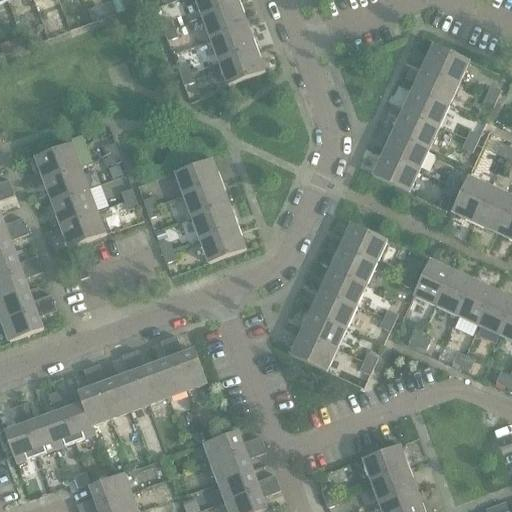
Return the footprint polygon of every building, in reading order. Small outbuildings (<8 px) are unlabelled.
[(196,0),(203,20),(241,6),(238,0),(196,0)] [(203,20),(212,42),(249,28),(241,6),(203,20)] [(172,21),(161,25),(165,34),(176,30),(172,21)] [(212,42),(220,65),(257,51),(249,28),(212,42)] [(176,30),(165,34),(168,43),(179,39),(176,30)] [(435,47),(424,70),(461,86),(471,63),(435,47)] [(266,74),(257,51),(220,65),(229,88),(266,74)] [(188,66),(178,70),(181,79),(192,75),(188,66)] [(424,70),(415,91),(450,108),(461,86),(424,70)] [(192,75),(181,79),(185,88),(195,84),(192,75)] [(491,89),(487,97),(498,102),(502,94),(491,89)] [(415,91),(405,113),(441,129),(450,108),(415,91)] [(487,97),(483,106),(494,111),(498,102),(487,97)] [(250,117),(279,108),(276,98),(247,107),(250,117)] [(405,113),(395,134),(431,151),(441,129),(405,113)] [(471,132),(467,141),(478,146),(482,137),(471,132)] [(395,134),(385,156),(421,172),(431,151),(395,134)] [(467,141),(463,150),(474,155),(478,146),(467,141)] [(501,145),(497,155),(506,159),(510,149),(501,145)] [(36,160),(45,183),(82,169),(73,146),(36,160)] [(116,146),(106,150),(109,159),(119,155),(116,146)] [(119,155),(109,159),(112,168),(123,164),(119,155)] [(410,195),(421,172),(385,156),(374,179),(410,195)] [(185,199),(222,185),(214,162),(176,175),(185,199)] [(45,183),(53,206),(90,192),(82,169),(45,183)] [(451,176),(447,185),(458,189),(461,181),(451,176)] [(453,215),(475,225),(492,188),(470,178),(453,215)] [(0,195),(12,191),(9,183),(0,186),(0,195)] [(230,207),(222,185),(185,199),(193,221),(230,207)] [(447,185),(443,193),(454,198),(458,189),(447,185)] [(511,204),(511,197),(492,188),(475,225),(498,236),(511,204)] [(0,195),(0,217),(1,217),(0,213),(0,204),(15,199),(12,191),(0,195)] [(53,206),(61,228),(98,214),(90,192),(53,206)] [(133,192),(122,196),(125,205),(136,201),(133,192)] [(155,199),(143,203),(147,212),(158,208),(155,199)] [(136,201),(125,205),(128,214),(139,210),(136,201)] [(511,204),(498,236),(511,242),(511,204)] [(193,221),(201,243),(238,229),(230,207),(193,221)] [(158,208),(147,212),(150,222),(161,218),(158,208)] [(107,237),(98,214),(61,228),(70,251),(107,237)] [(0,217),(0,239),(8,236),(26,229),(23,221),(5,228),(1,217),(0,217)] [(352,226),(342,248),(378,265),(388,243),(352,226)] [(8,236),(0,239),(0,260),(15,255),(11,244),(29,237),(26,229),(8,236)] [(247,253),(238,229),(201,243),(209,266),(247,253)] [(171,245),(160,249),(163,258),(175,253),(171,245)] [(368,287),(378,265),(342,248),(332,270),(368,287)] [(175,253),(163,258),(166,266),(178,262),(175,253)] [(19,266),(15,255),(0,260),(0,282),(22,274),(40,268),(38,260),(19,266)] [(415,298),(436,308),(453,272),(431,262),(415,298)] [(22,274),(0,282),(0,303),(29,293),(25,283),(43,276),(40,268),(22,274)] [(86,268),(78,272),(82,283),(90,279),(88,273),(86,268)] [(408,268),(404,278),(415,282),(419,273),(408,268)] [(359,308),(368,287),(332,270),(322,292),(359,308)] [(436,308),(458,318),(475,282),(453,272),(436,308)] [(404,278),(400,287),(411,291),(415,282),(404,278)] [(458,318),(480,329),(497,292),(475,282),(458,318)] [(348,330),(359,308),(322,292),(312,314),(348,330)] [(480,329),(502,339),(511,317),(511,299),(497,292),(480,329)] [(0,303),(0,317),(3,325),(36,312),(54,305),(52,298),(33,305),(29,293),(0,303)] [(57,313),(54,305),(36,312),(3,325),(10,345),(43,332),(39,320),(57,313)] [(388,312),(384,321),(395,326),(399,317),(388,312)] [(312,314),(303,335),(339,352),(348,330),(312,314)] [(511,317),(502,339),(511,342),(511,317)] [(384,321),(380,330),(391,335),(395,326),(384,321)] [(414,333),(409,344),(418,348),(423,337),(414,333)] [(328,375),(339,352),(303,335),(292,359),(328,375)] [(423,337),(418,348),(426,352),(431,341),(423,337)] [(184,357),(178,339),(169,342),(189,394),(209,386),(197,353),(184,357)] [(169,401),(189,394),(169,342),(162,345),(169,363),(157,367),(169,401)] [(150,409),(169,401),(157,367),(146,372),(139,353),(130,356),(150,409)] [(457,353),(452,363),(461,367),(466,357),(457,353)] [(131,416),(150,409),(130,356),(123,359),(130,377),(119,382),(131,416)] [(368,356),(364,364),(375,369),(379,361),(368,356)] [(466,357),(461,367),(470,371),(475,361),(466,357)] [(364,364),(360,373),(371,378),(375,369),(364,364)] [(113,423),(131,416),(119,382),(109,385),(102,367),(93,370),(113,423)] [(80,396),(83,406),(84,406),(93,430),(94,430),(113,423),(93,370),(85,374),(91,392),(80,396)] [(501,373),(496,383),(505,387),(509,377),(501,373)] [(84,406),(83,406),(72,410),(66,392),(58,395),(77,446),(97,438),(94,430),(93,430),(84,406)] [(58,453),(77,446),(58,395),(50,398),(57,416),(45,420),(58,453)] [(19,409),(38,460),(58,453),(45,420),(34,425),(28,406),(19,409)] [(19,468),(38,460),(19,409),(12,412),(19,430),(6,435),(19,468)] [(206,447),(213,467),(265,448),(262,440),(244,447),(240,435),(228,439),(206,447)] [(268,456),(265,448),(213,467),(220,485),(253,473),(249,462),(268,456)] [(364,462),(372,485),(410,471),(401,448),(364,462)] [(372,485),(380,507),(418,493),(410,471),(372,485)] [(220,485),(227,504),(278,486),(275,478),(257,484),(253,473),(220,485)] [(80,511),(92,511),(133,497),(125,476),(92,489),(96,500),(78,507),(80,511)] [(281,494),(278,486),(227,504),(229,511),(267,511),(263,500),(281,494)] [(333,489),(322,493),(325,502),(337,498),(333,489)] [(380,507),(382,511),(424,511),(418,493),(380,507)] [(138,511),(133,497),(92,511),(138,511)] [(337,498),(325,502),(329,511),(340,507),(337,498)]
